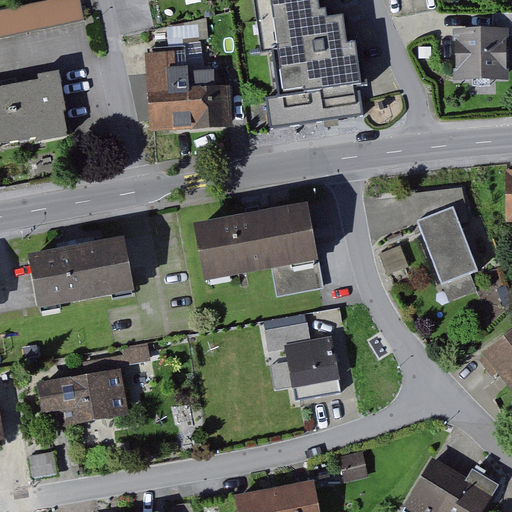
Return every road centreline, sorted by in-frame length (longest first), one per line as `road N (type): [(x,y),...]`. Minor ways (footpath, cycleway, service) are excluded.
road 1 (residential): [(0,507),(335,444),(440,394)]
road 2 (tertiary): [(346,158),(0,216)]
road 3 (residential): [(346,158),(369,279),(440,394)]
road 4 (residential): [(428,146),(416,93),(370,0)]
